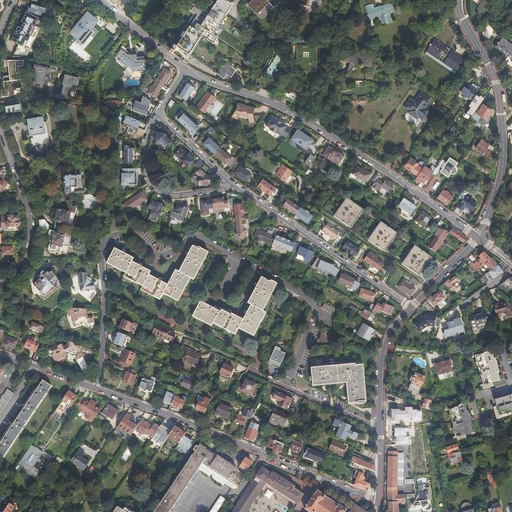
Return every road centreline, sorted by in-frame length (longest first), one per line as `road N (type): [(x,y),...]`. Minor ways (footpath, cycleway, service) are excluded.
road 1 (residential): [(286,386),(317,303),(204,241),(190,241),(170,259),(107,225),(98,237),(94,387)]
road 2 (residential): [(480,237),(294,113),(183,68)]
road 3 (tertiary): [(94,387),(378,500)]
road 4 (residential): [(480,237),(503,163),(500,102),(457,0)]
road 5 (residential): [(410,307),(237,184)]
road 6 (residential): [(237,184),(179,194),(158,188),(144,161),(158,111)]
road 7 (residential): [(410,307),(383,350),(380,428)]
